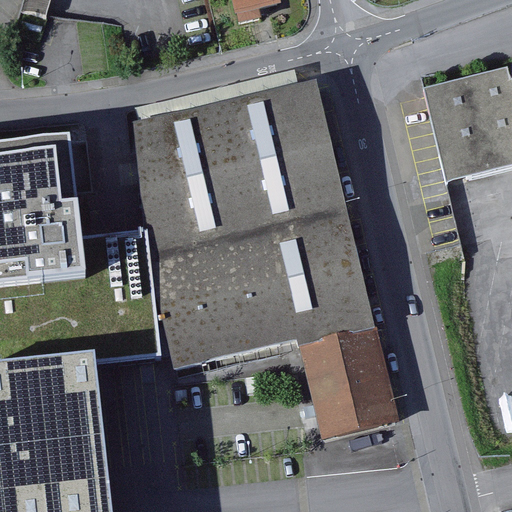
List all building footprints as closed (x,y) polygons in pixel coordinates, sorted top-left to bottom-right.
[(25,0),(19,22),(44,30),(52,0),(25,0)] [(278,0),(232,0),(237,18),(281,9),(278,0)] [(511,169),(511,85),(508,72),(424,94),(448,186),(511,169)] [(137,136),(154,235),(93,241),(84,145),(0,153),(0,475),(3,511),(129,511),(116,368),(177,363),(179,378),(302,349),(324,446),(399,426),(376,333),(350,223),(344,200),(317,90),(317,87),(137,136)] [(511,263),(503,265),(498,246),(441,258),(460,345),(511,333),(511,372),(468,382),(484,454),(511,447),(511,263)]
